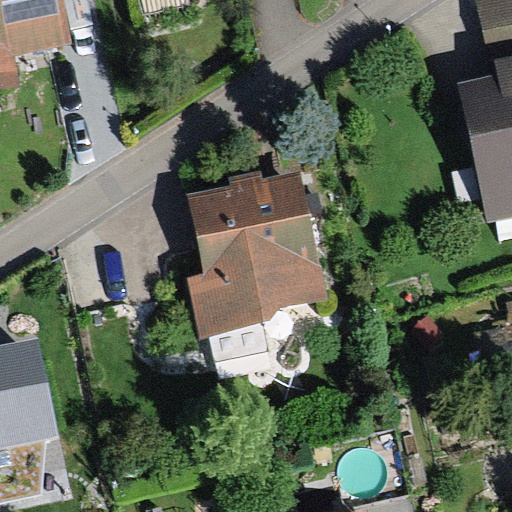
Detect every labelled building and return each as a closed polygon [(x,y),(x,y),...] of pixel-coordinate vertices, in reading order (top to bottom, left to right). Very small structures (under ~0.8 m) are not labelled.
[(72,44),(62,0),(0,0),(0,89),(27,84),(21,54),(72,44)] [(511,5),(473,13),(483,63),(511,57),(511,5)] [(511,91),(457,105),(486,224),(511,218),(511,91)] [(310,308),(284,189),(182,212),(209,330),(310,308)] [(0,344),(0,501),(41,493),(46,438),(61,435),(38,336),(0,344)]
